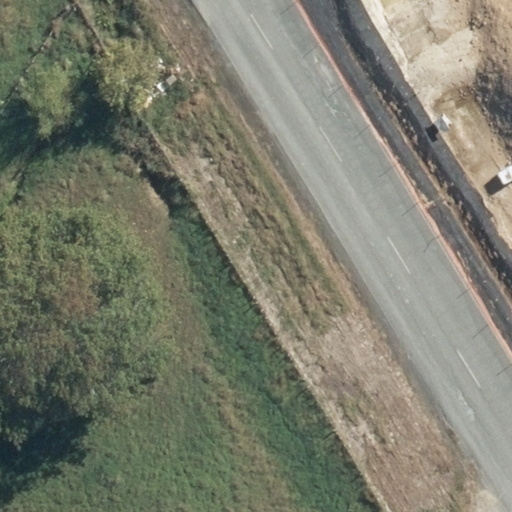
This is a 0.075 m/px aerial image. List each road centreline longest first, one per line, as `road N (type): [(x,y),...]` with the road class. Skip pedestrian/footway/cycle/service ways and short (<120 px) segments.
road 1 (secondary): [(467,511),(157,0)]
road 2 (secondary): [(311,0),(511,337)]
